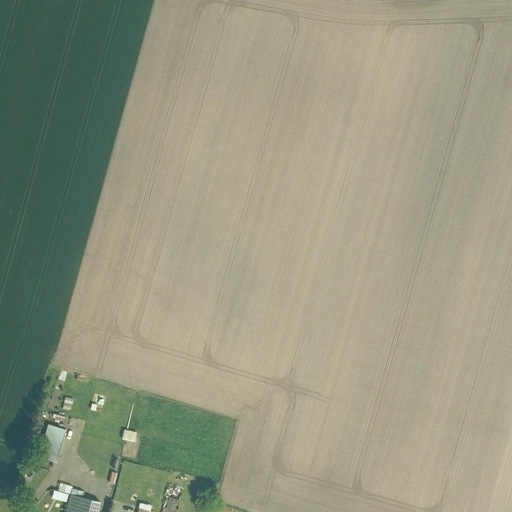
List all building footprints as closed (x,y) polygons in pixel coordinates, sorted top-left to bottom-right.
[(68,428),(49,423),(41,456),(59,461),(68,428)] [(123,427),(121,437),(134,440),(137,431),(123,427)] [(69,492),(56,489),(54,498),(67,501),(69,492)] [(176,503),(179,496),(170,493),(163,511),(171,511),(175,503),(176,503)] [(98,511),(101,501),(72,494),(67,511),(98,511)]
